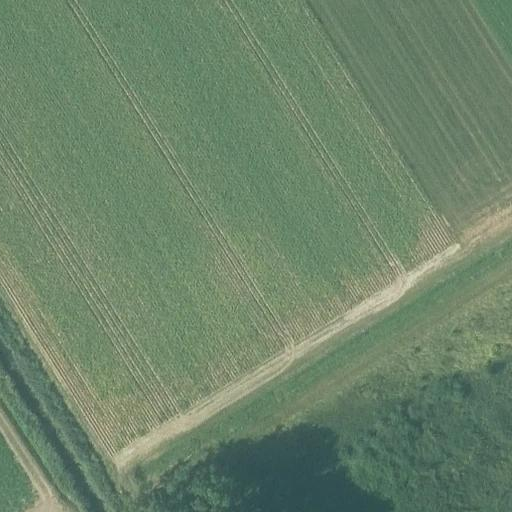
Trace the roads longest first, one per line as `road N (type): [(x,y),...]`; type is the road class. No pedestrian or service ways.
road 1 (track): [(134,504),(511,265)]
road 2 (track): [(234,441),(241,466),(275,471),(289,446),(275,415)]
